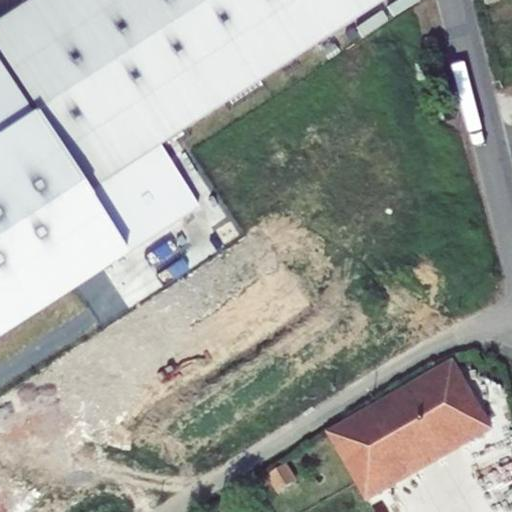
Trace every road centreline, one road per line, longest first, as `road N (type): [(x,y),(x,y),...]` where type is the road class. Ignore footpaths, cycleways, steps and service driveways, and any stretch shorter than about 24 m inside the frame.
road 1 (unclassified): [(169,511),(385,375),(511,317)]
road 2 (unclassified): [(511,236),(454,0)]
